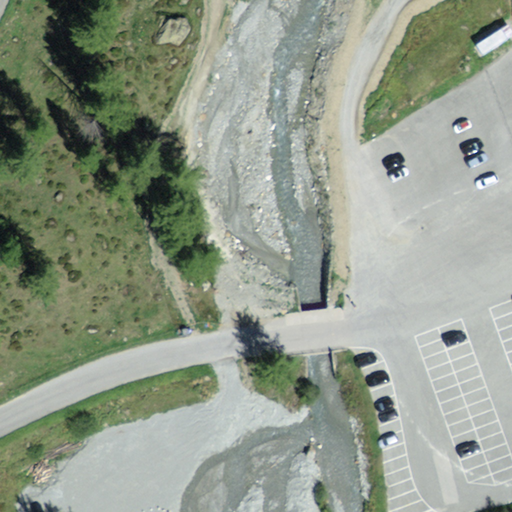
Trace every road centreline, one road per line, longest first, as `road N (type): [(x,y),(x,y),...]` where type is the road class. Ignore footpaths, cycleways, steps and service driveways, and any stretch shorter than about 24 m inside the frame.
road 1 (unclassified): [(0,422),(138,363),(392,323),(511,286)]
road 2 (track): [(395,0),(346,86),(350,165)]
